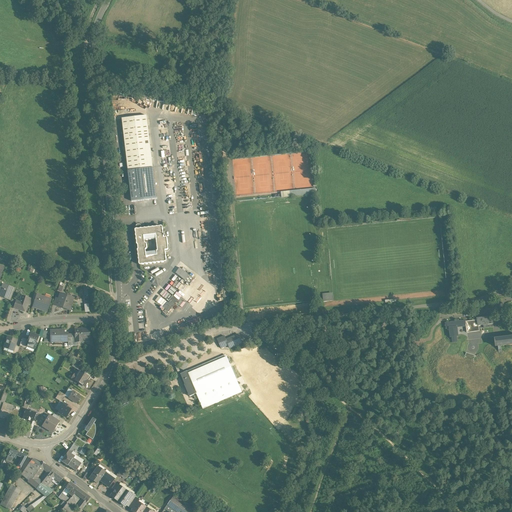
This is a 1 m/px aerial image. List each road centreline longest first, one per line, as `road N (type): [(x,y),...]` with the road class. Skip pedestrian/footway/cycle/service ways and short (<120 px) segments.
road 1 (unclassified): [(118,321),(92,42),(108,0)]
road 2 (unknown): [(249,327),(389,427),(472,511)]
road 3 (track): [(464,511),(343,403)]
road 4 (track): [(118,299),(0,250)]
road 5 (track): [(343,403),(249,327)]
